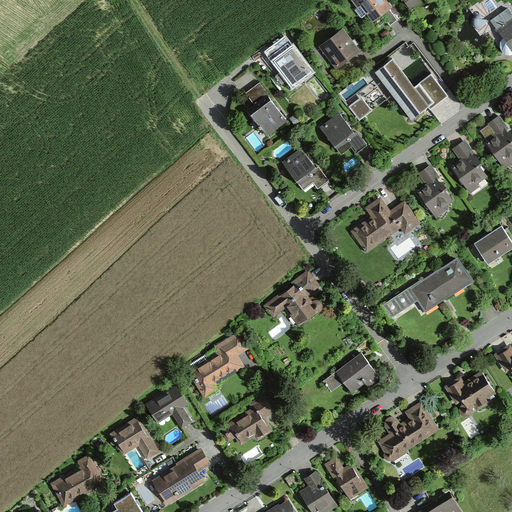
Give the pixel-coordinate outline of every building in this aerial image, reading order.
[(390,8),(384,0),(349,0),(357,10),(355,12),(361,19),(365,16),(371,24),(381,16),(390,27),(398,21),(389,9),(390,8)] [(416,0),(402,0),(410,10),(419,3),(416,0)] [(511,17),(507,10),(490,22),(503,41),(501,43),(499,45),(499,47),(499,50),(500,52),(502,54),(504,56),(506,56),(509,56),(511,55),(511,54),(511,17)] [(473,27),(475,29),(477,30),(485,23),(485,22),(473,20),(473,22),(473,25),(473,27)] [(359,51),(341,30),(319,48),(335,67),(330,72),(340,85),(353,74),(344,64),(359,51)] [(285,42),(270,54),(274,60),(283,53),(288,59),(277,67),(281,72),(275,77),(281,85),(288,80),(293,86),(308,73),(298,61),(300,60),(285,42)] [(270,98),(258,83),(245,94),(256,108),(247,116),(265,138),(285,122),(268,100),(270,98)] [(336,115),(317,130),(332,149),(334,147),(341,156),(350,149),(355,155),(366,146),(355,132),(351,134),(336,115)] [(509,132),(498,117),(486,126),(494,137),(486,142),(505,169),(511,164),(510,162),(511,160),(511,140),(507,133),(509,132)] [(474,157),(464,143),(452,151),(460,162),(452,167),(471,194),(477,190),(475,187),(487,179),(472,159),(474,157)] [(299,151),(280,165),(295,184),(297,183),(303,191),(312,184),(317,191),(329,182),(317,167),(314,170),(299,151)] [(440,181),(429,166),(417,175),(425,185),(417,191),(436,218),(442,213),(440,211),(452,202),(438,182),(440,181)] [(389,212),(379,198),(364,208),(372,218),(353,232),(367,252),(399,229),(404,235),(419,224),(403,202),(389,212)] [(511,248),(511,246),(501,229),(475,246),(488,265),(511,248)] [(471,283),(455,259),(379,308),(388,321),(417,302),(424,313),(471,283)] [(321,287),(308,270),(264,305),(276,321),(283,315),(294,329),(320,309),(310,295),(321,287)] [(193,367),(194,370),(187,374),(203,400),(218,391),(213,382),(242,364),(236,355),(247,348),(237,332),(215,345),(218,353),(193,367)] [(511,346),(509,343),(493,353),(505,371),(509,370),(511,373),(511,346)] [(360,353),(323,381),(332,393),(343,384),(355,399),(380,379),(360,353)] [(460,376),(444,387),(465,417),(497,395),(481,371),(465,383),(460,376)] [(187,404),(174,384),(143,404),(156,423),(171,414),(180,428),(189,422),(180,408),(187,404)] [(273,411),(263,394),(248,404),(251,408),(219,429),(228,444),(237,439),(243,449),(270,432),(262,419),(273,411)] [(389,434),(377,442),(392,464),(441,430),(421,401),(405,412),(410,419),(400,425),(393,415),(382,422),(389,434)] [(160,450),(137,415),(108,434),(123,458),(139,447),(147,459),(160,450)] [(210,465),(200,449),(150,481),(167,507),(203,484),(197,474),(210,465)] [(81,470),(51,485),(62,508),(105,487),(89,455),(77,461),(81,470)] [(336,456),(323,465),(346,501),(366,488),(351,464),(344,469),(336,456)] [(324,511),(335,506),(314,472),(303,479),(307,487),(298,492),(310,511),(324,511)] [(141,511),(129,492),(111,504),(115,509),(109,511),(141,511)] [(466,511),(454,493),(424,511),(466,511)] [(293,511),(285,499),(264,511),(293,511)]
